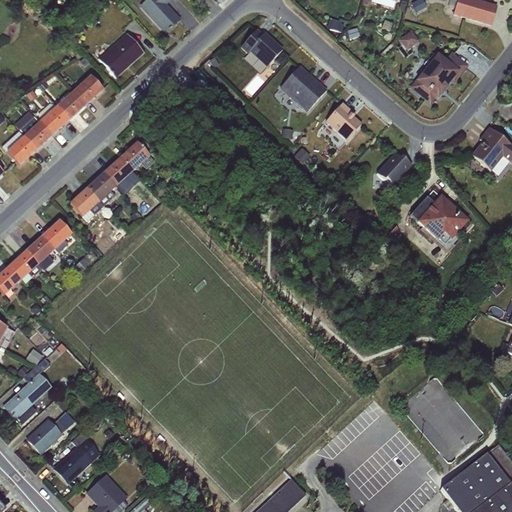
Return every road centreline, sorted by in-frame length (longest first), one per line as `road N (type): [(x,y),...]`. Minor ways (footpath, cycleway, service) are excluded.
road 1 (residential): [(251,0),(0,227)]
road 2 (residential): [(273,0),(413,125),(436,131),(511,57)]
road 3 (unknown): [(330,510),(317,483),(391,420)]
